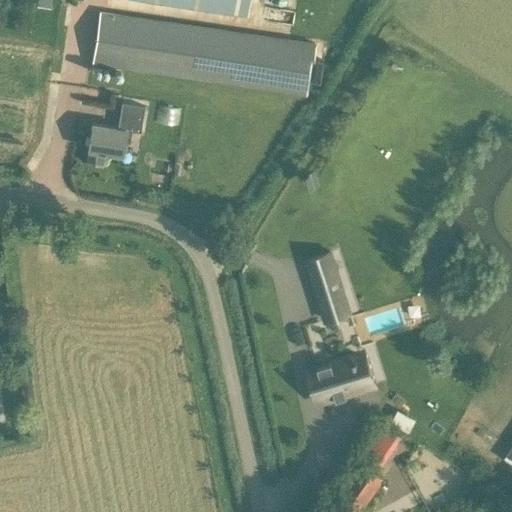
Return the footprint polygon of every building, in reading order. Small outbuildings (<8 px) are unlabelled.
[(246,0),(159,0),(245,13),(246,0)] [(290,39),(100,11),(93,60),(122,64),(306,92),(308,78),(316,79),(317,74),(320,58),(312,56),(314,42),(290,39)] [(123,141),(129,142),(131,130),(140,131),(144,105),(121,101),(117,126),(91,122),(90,132),(85,161),(102,164),(104,150),(117,152),(121,153),(123,141)] [(326,319),(349,312),(330,251),(307,258),(326,319)] [(318,401),(366,386),(364,381),(374,378),(366,354),(357,357),(355,352),(308,367),(318,401)] [(383,463),(403,435),(385,421),(364,448),(383,463)] [(334,503),(346,511),(358,511),(383,477),(362,463),(347,484),(334,503)]
